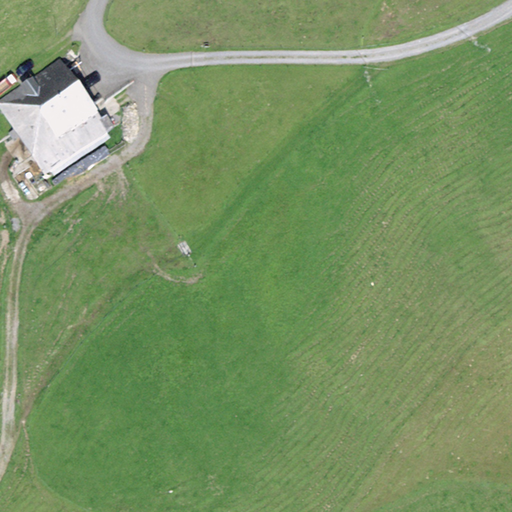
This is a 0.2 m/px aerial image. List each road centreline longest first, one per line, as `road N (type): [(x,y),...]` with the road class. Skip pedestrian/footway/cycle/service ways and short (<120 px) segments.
road 1 (track): [(394,54),(286,138),(194,239),(129,277),(61,348),(8,435)]
road 2 (track): [(100,0),(99,43),(133,60),(394,54),(511,7)]
road 3 (track): [(0,464),(23,240),(38,217),(133,142),(149,59)]
